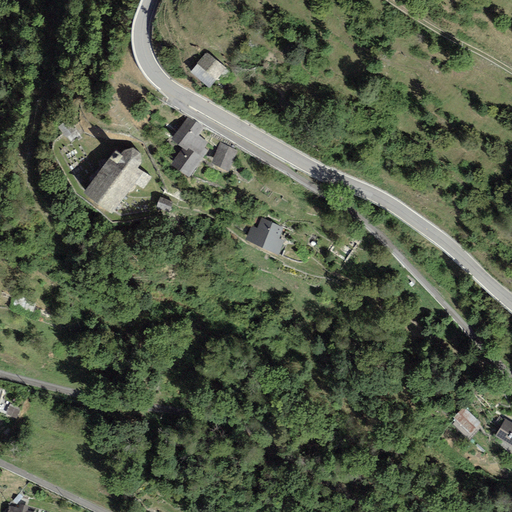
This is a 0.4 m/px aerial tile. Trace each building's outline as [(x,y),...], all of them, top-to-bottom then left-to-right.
[(207,52),(190,72),(209,89),(226,68),(207,52)] [(171,140),(182,148),(187,151),(198,136),(203,128),(187,117),(171,140)] [(71,121),(64,126),(70,135),(78,130),(71,121)] [(208,142),(198,136),(187,151),(182,148),(170,165),(190,178),(208,151),(203,148),(208,142)] [(237,151),(220,143),(210,164),(228,172),(237,151)] [(121,154),(115,150),(83,193),(112,215),(135,184),(142,189),(151,177),(138,168),(139,167),(141,163),(140,154),(132,147),(124,150),(121,154)] [(160,197),(156,207),(169,212),(173,203),(160,197)] [(283,228),(262,218),(257,228),(252,226),(246,240),(278,255),(284,241),(278,238),(283,228)] [(482,424),(464,407),(453,418),(456,421),(452,424),(467,439),(482,424)] [(511,423),(506,419),(495,436),(511,446),(511,423)]
